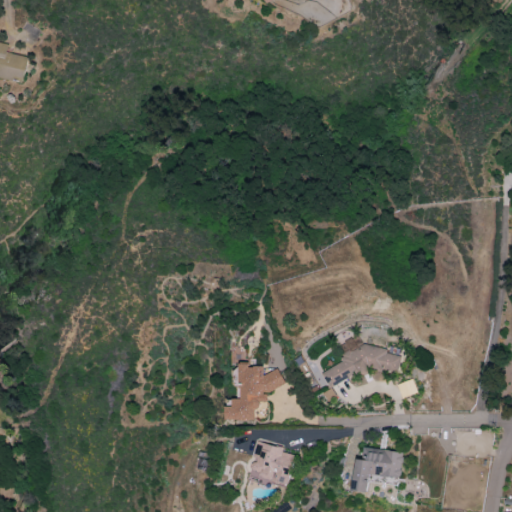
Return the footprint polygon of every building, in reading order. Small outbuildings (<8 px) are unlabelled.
[(0,78),(23,83),(28,57),(7,53),(9,44),(0,42),(0,78)] [(321,373),(329,388),(353,375),(360,377),(374,369),(393,372),(399,369),(401,356),(388,353),(385,348),(363,344),(358,335),(348,340),(346,352),(341,355),(340,363),(321,373)] [(226,420),(257,420),(257,402),(267,402),(267,392),(285,384),(278,369),(263,375),(263,366),(250,366),(248,363),(239,363),(239,377),(240,380),(240,398),(232,398),(232,406),(225,406),(226,420)] [(297,456),(283,452),(284,449),(258,440),(247,474),(257,477),(257,479),(286,489),(297,456)] [(353,491),(369,493),(371,475),(400,478),(403,452),(363,448),(362,459),(357,459),(353,491)]
